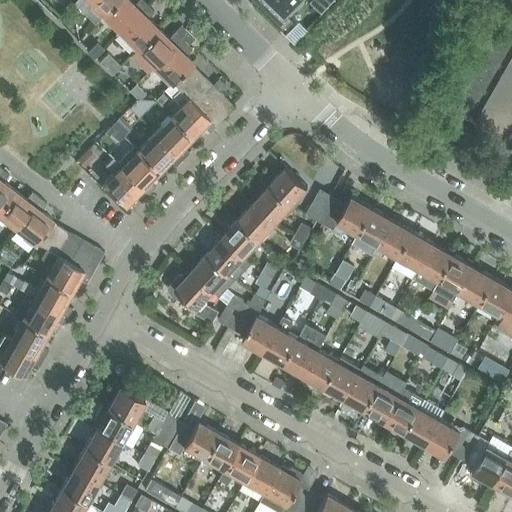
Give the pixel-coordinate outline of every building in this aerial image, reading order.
[(88,0),(101,13),(114,0),(88,0)] [(137,0),(134,4),(129,0),(114,0),(101,13),(120,31),(147,4),(142,0),(137,0)] [(292,0),(259,0),(256,3),(282,28),(291,19),(282,11),(292,0)] [(120,31),(137,48),(158,27),(147,17),(154,11),(147,4),(120,31)] [(511,7),(456,106),(476,118),(475,120),(506,138),(511,127),(511,7)] [(137,48),(130,55),(148,72),(154,65),(188,31),(181,25),(168,38),(158,27),(137,48)] [(195,38),(188,31),(154,65),(171,82),(192,62),(181,51),(195,38)] [(103,49),(96,43),(88,51),(95,58),(103,49)] [(107,53),(99,62),(112,75),(120,66),(107,53)] [(234,105),(191,63),(171,82),(188,98),(189,97),(193,102),(216,124),(234,105)] [(216,124),(193,102),(189,97),(188,98),(171,115),(192,135),(202,124),(209,131),(216,124)] [(154,99),(138,98),(130,106),(138,115),(154,99)] [(171,115),(154,132),(181,159),(188,152),(181,145),(192,135),(171,115)] [(119,117),(112,124),(122,134),(129,127),(119,117)] [(112,124),(105,131),(115,141),(122,134),(112,124)] [(154,132),(138,149),(158,169),(168,159),(175,165),(181,159),(154,132)] [(121,166),(148,193),(154,186),(148,180),(158,169),(138,149),(121,166)] [(148,193),(121,166),(112,158),(105,165),(113,174),(103,184),(124,204),(135,193),(141,199),(148,193)] [(307,186),(286,167),(270,184),(291,204),(307,186)] [(0,168),(0,208),(14,190),(2,181),(8,174),(1,168),(0,168)] [(291,204),(270,184),(254,202),(275,221),(291,204)] [(306,214),(317,220),(331,195),(320,188),(306,214)] [(0,208),(0,215),(15,228),(39,197),(31,191),(26,199),(14,190),(0,208)] [(338,222),(358,233),(372,208),(351,196),(347,204),(337,198),(322,223),(333,229),(338,222)] [(46,203),(39,197),(15,228),(34,242),(48,250),(61,227),(51,221),(53,219),(40,210),(46,203)] [(254,202),(238,219),(260,238),(275,221),(254,202)] [(358,233),(378,244),(392,219),(372,208),(358,233)] [(223,236),(244,256),(260,238),(238,219),(223,236)] [(378,244),(398,256),(413,231),(392,219),(378,244)] [(302,223),(296,233),(306,239),(312,229),(302,223)] [(48,250),(57,255),(59,255),(72,233),(61,227),(48,250)] [(433,242),(413,231),(398,256),(418,268),(433,242)] [(69,261),(82,239),(72,233),(59,255),(69,261)] [(296,233),(290,244),(300,250),(306,239),(296,233)] [(223,236),(207,253),(228,273),(244,256),(223,236)] [(93,245),(82,239),(69,261),(80,267),(93,245)] [(453,254),(433,242),(418,268),(413,278),(433,290),(439,279),(453,254)] [(80,267),(91,274),(104,251),(93,245),(80,267)] [(207,253),(191,270),(212,290),(228,273),(207,253)] [(439,279),(459,291),(473,266),(453,254),(439,279)] [(57,255),(45,276),(71,290),(78,278),(86,282),(91,274),(80,267),(69,261),(59,255),(57,255)] [(267,262),(262,272),(272,278),(278,268),(267,262)] [(473,266),(459,291),(479,302),(494,277),(473,266)] [(191,270),(175,288),(194,305),(191,310),(212,322),(218,310),(202,302),(212,290),(191,270)] [(255,283),(265,289),(272,278),(262,272),(255,283)] [(346,279),(335,272),(329,283),(340,289),(346,279)] [(45,276),(33,297),(67,316),(71,308),(63,303),(71,290),(45,276)] [(479,302),(500,314),(511,291),(511,287),(494,277),(479,302)] [(310,292),(321,298),(326,288),(316,282),(310,292)] [(331,304),(337,294),(326,288),(321,298),(331,304)] [(359,299),(370,306),(376,295),(365,289),(359,299)] [(511,335),(511,291),(500,314),(493,325),(511,335)] [(255,293),(249,304),(260,311),(266,300),(255,293)] [(218,320),(229,326),(244,301),(232,295),(218,320)] [(370,306),(380,312),(386,301),(376,295),(370,306)] [(33,297),(21,318),(47,332),(54,319),(62,324),(67,316),(33,297)] [(257,314),(258,315),(260,311),(249,304),(235,329),(245,335),(257,314)] [(350,315),(361,321),(367,311),(356,305),(350,315)] [(367,311),(361,321),(372,327),(377,317),(367,311)] [(400,323),(410,329),(416,319),(405,312),(400,323)] [(277,326),(258,315),(257,314),(242,339),(263,351),(277,326)] [(21,318),(10,338),(43,358),(47,349),(40,345),(47,332),(21,318)] [(416,319),(410,329),(421,335),(427,325),(416,319)] [(263,351),(283,363),(298,338),(277,326),(263,351)] [(391,338),(402,344),(407,334),(397,328),(391,338)] [(407,334),(402,344),(412,350),(418,340),(407,334)] [(440,346),(451,352),(457,342),(446,336),(440,346)] [(43,358),(10,338),(0,355),(0,361),(23,374),(30,361),(38,366),(43,358)] [(283,363),(304,374),(318,349),(298,338),(283,363)] [(451,352),(462,358),(467,348),(457,342),(451,352)] [(324,386),(338,361),(318,349),(304,374),(324,386)] [(431,361),(442,367),(448,357),(437,351),(431,361)] [(448,357),(442,367),(453,373),(459,363),(448,357)] [(359,372),(338,361),(324,386),(344,397),(359,372)] [(502,381),(507,373),(494,365),(490,374),(502,381)] [(344,397),(364,409),(379,384),(359,372),(344,397)] [(364,409),(385,421),(399,395),(379,384),(364,409)] [(119,386),(107,406),(132,421),(144,400),(119,386)] [(385,421),(405,432),(419,407),(399,395),(385,421)] [(107,406),(96,427),(121,441),(132,421),(107,406)] [(405,432),(425,444),(440,418),(419,407),(405,432)] [(151,437),(162,443),(176,418),(165,412),(151,437)] [(440,418),(425,444),(446,456),(449,451),(459,457),(474,432),(462,425),(460,430),(440,418)] [(197,419),(192,427),(182,445),(183,445),(203,457),(217,431),(197,419)] [(192,427),(182,421),(167,446),(178,453),(183,445),(182,445),(192,427)] [(96,427),(84,447),(109,461),(121,441),(96,427)] [(203,457),(223,468),(238,443),(217,431),(203,457)] [(464,460),(475,466),(487,445),(490,441),(479,435),(464,460)] [(143,454),(153,460),(159,449),(149,443),(143,454)] [(238,443),(223,468),(217,478),(226,484),(232,473),(243,479),(258,454),(238,443)] [(508,457),(487,445),(475,466),(470,474),(471,477),(480,482),(483,481),(485,478),(493,482),(508,457)] [(73,467),(98,481),(109,461),(84,447),(73,467)] [(153,460),(143,454),(137,464),(147,470),(153,460)] [(278,466),(258,454),(243,479),(264,491),(278,466)] [(493,482),(511,492),(511,459),(508,457),(493,482)] [(264,491),(284,503),(285,503),(295,485),(301,475),(300,472),(291,466),(288,467),(286,471),(278,466),(264,491)] [(73,467),(61,487),(86,502),(98,481),(73,467)] [(150,477),(144,488),(175,506),(181,495),(150,477)] [(120,494),(130,500),(136,489),(126,483),(120,494)] [(285,503),(284,503),(282,507),(290,511),(293,511),(305,491),(295,485),(285,503)] [(80,511),(86,502),(61,487),(49,508),(56,511),(80,511)] [(314,511),(323,497),(312,491),(300,511),(314,511)] [(145,511),(152,500),(140,493),(134,505),(145,511)] [(341,511),(346,505),(325,493),(323,497),(314,511),(341,511)] [(130,500),(120,494),(114,505),(124,511),(130,500)] [(180,497),(175,505),(186,511),(191,503),(180,497)]
